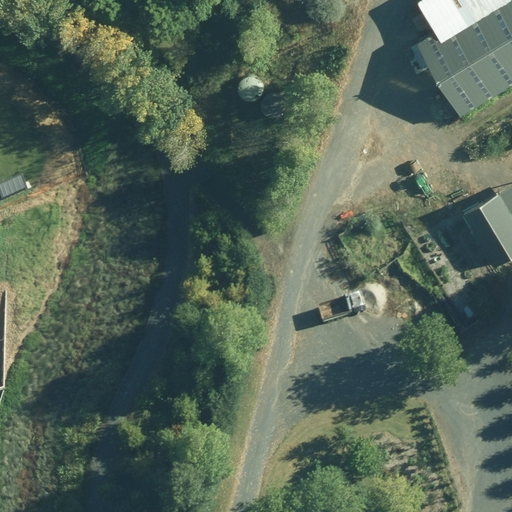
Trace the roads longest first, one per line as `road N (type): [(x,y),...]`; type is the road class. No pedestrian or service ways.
road 1 (unknown): [(98,511),(172,257),(167,152),(120,79),(0,7)]
road 2 (track): [(253,511),(378,26),(398,0)]
